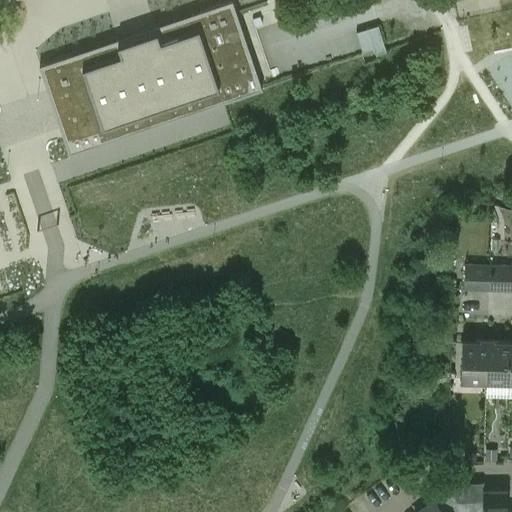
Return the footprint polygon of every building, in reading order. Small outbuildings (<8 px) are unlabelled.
[(137,32),(40,65),(70,153),(262,88),(232,0),(137,32)] [(377,22),(355,29),(362,53),(385,46),(377,22)] [(490,264),(465,263),(464,287),(489,288),(490,264)] [(511,264),(490,264),(489,288),(511,288),(511,264)] [(481,340),(463,340),(462,379),(487,379),(488,338),(481,338),(481,340)] [(511,341),(495,341),(495,339),(488,338),(487,379),(511,380),(511,341)] [(460,511),(456,501),(451,487),(434,500),(436,503),(437,502),(444,511),(460,511)] [(507,511),(507,491),(483,491),(483,501),(482,511),(507,511)] [(482,511),(483,501),(456,501),(460,511),(482,511)] [(444,511),(437,502),(436,503),(423,511),(444,511)]
